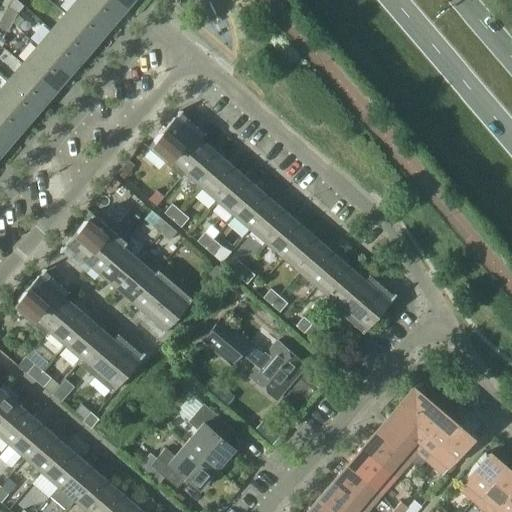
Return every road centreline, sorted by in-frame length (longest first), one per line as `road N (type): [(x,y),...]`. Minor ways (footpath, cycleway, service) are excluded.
road 1 (residential): [(438,311),(366,204),(192,54)]
road 2 (residential): [(0,274),(192,54)]
road 3 (residential): [(192,54),(156,24),(0,205)]
road 4 (residential): [(264,511),(438,311)]
road 5 (primary): [(390,0),(511,140)]
road 6 (residential): [(511,417),(438,311)]
